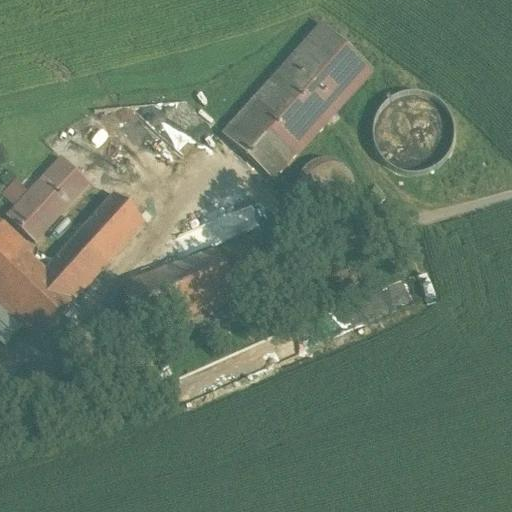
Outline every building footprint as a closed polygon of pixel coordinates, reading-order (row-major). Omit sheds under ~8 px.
[(272,181),(372,71),(322,26),(222,136),(272,181)] [(376,152),(382,162),(390,170),(401,175),(413,177),(425,176),(435,171),(445,163),(452,151),(455,137),(452,123),(446,111),(435,101),(422,96),(407,96),(394,100),(383,109),(377,119),(373,130),(373,141),(376,152)] [(63,160),(9,219),(35,243),(89,184),(63,160)] [(343,168),(335,164),(327,163),(318,164),(310,168),(303,174),(299,182),(298,191),(299,199),(303,207),(309,214),(317,218),(325,219),(334,218),(342,214),(349,208),(353,200),(354,192),(353,183),(349,175),(343,168)] [(32,257),(0,292),(0,303),(39,341),(78,300),(145,224),(114,195),(45,271),(32,257)] [(32,251),(4,224),(1,227),(0,226),(0,292),(32,257),(28,254),(32,251)] [(263,234),(120,289),(138,336),(236,298),(228,278),(273,261),(263,234)] [(23,405),(13,376),(0,380),(0,434),(30,425),(23,405)] [(55,394),(23,405),(30,425),(48,419),(49,424),(64,419),(55,394)]
